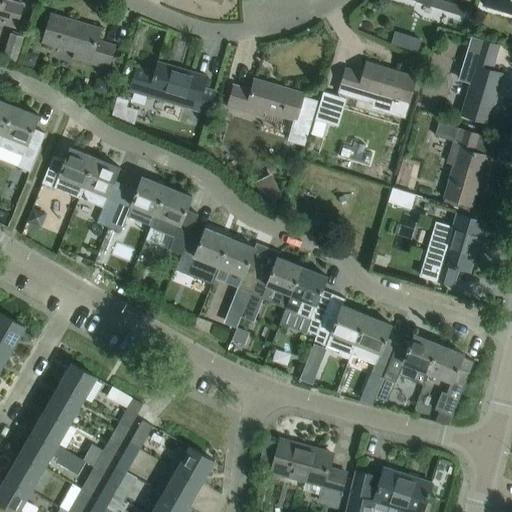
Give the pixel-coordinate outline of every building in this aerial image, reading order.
[(0,0),(0,21),(16,27),(23,4),(8,0),(0,0)] [(511,0),(484,0),(484,2),(483,5),(511,13),(511,0)] [(51,14),(43,41),(75,51),(73,57),(107,68),(114,45),(96,40),(100,29),(51,14)] [(408,49),(417,52),(421,39),(412,36),(408,49)] [(461,114),(488,122),(503,73),(491,70),(497,52),(499,44),(477,38),(474,46),(464,80),(471,82),(461,114)] [(216,91),(203,87),(206,76),(157,62),(154,73),(136,68),(130,90),(196,110),(209,114),(216,91)] [(339,90),(372,100),(370,107),(405,117),(409,101),(408,101),(415,76),(367,62),(363,73),(346,68),(339,90)] [(263,110),(295,120),(303,93),(254,79),(251,90),(233,84),(226,107),(261,117),(263,110)] [(338,96),(323,91),(315,119),(330,123),(338,96)] [(0,139),(14,105),(0,99),(0,139)] [(14,105),(0,139),(0,146),(22,155),(18,167),(29,171),(45,133),(33,129),(39,115),(14,105)] [(458,128),(438,123),(435,136),(454,141),(448,162),(454,163),(444,196),(471,204),(486,155),(475,152),(480,134),(458,128)] [(372,153),(363,150),(365,144),(353,141),(351,147),(343,144),(339,156),(368,165),(372,153)] [(83,185),(94,157),(70,147),(65,160),(53,156),(42,183),(54,187),(59,175),(73,181),(68,193),(79,198),(83,185)] [(432,158),(408,155),(405,176),(430,178),(432,158)] [(114,180),(119,167),(94,157),(83,185),(79,198),(103,208),(114,180)] [(272,174),(282,196),(295,190),(285,168),(272,174)] [(155,214),(167,186),(142,176),(137,189),(131,205),(155,214)] [(108,227),(125,185),(114,180),(103,208),(97,222),(108,227)] [(131,205),(137,189),(125,185),(108,227),(120,232),(131,205)] [(186,209),(191,195),(167,186),(155,214),(150,226),(175,236),(186,209)] [(188,236),(197,214),(186,209),(175,236),(169,250),(181,255),(188,236)] [(483,222),(464,216),(457,214),(452,228),(436,224),(426,257),(435,260),(430,278),(453,285),(458,267),(469,270),(483,222)] [(219,266),(230,238),(205,228),(200,240),(189,268),(214,277),(219,266)] [(189,268),(200,240),(188,236),(181,255),(178,263),(189,268)] [(249,260),(254,247),(230,238),(219,266),(214,277),(224,282),(229,270),(243,275),(249,260)] [(286,307),(302,266),(277,256),(272,269),(266,285),(280,290),(275,302),(286,307)] [(250,292),(260,265),(249,260),(243,275),(238,288),(250,292)] [(266,285),(272,269),(260,265),(250,292),(262,297),(266,285)] [(322,289),(327,276),(302,266),(286,307),(285,310),(294,314),(295,313),(309,318),(322,289)] [(227,286),(221,306),(233,310),(239,290),(227,286)] [(325,313),(333,294),(322,289),(309,318),(305,330),(317,335),(322,321),(325,313)] [(348,358),(366,314),(342,304),(336,318),(325,345),(339,351),(338,354),(348,358)] [(0,342),(11,349),(24,326),(0,312),(0,342)] [(228,312),(224,323),(236,328),(240,317),(228,312)] [(325,345),(336,318),(325,313),(322,321),(317,335),(314,341),(325,345)] [(386,338),(391,324),(366,314),(348,358),(349,359),(351,354),(375,364),(386,338)] [(427,372),(438,343),(414,333),(408,347),(398,374),(423,384),(427,372)] [(382,377),(396,342),(386,338),(375,364),(371,372),(382,377)] [(0,368),(11,349),(0,342),(0,368)] [(398,374),(408,347),(396,342),(382,377),(395,382),(398,374)] [(462,356),(463,353),(438,343),(427,372),(451,382),(447,393),(442,391),(435,409),(452,416),(474,361),(462,356)] [(303,368),(299,380),(311,384),(325,348),(313,344),(306,361),(303,368)] [(58,386),(83,400),(96,377),(71,363),(58,386)] [(120,389),(142,400),(147,389),(125,378),(120,389)] [(70,422),(83,400),(58,386),(45,408),(70,422)] [(118,420),(129,427),(143,404),(112,386),(107,393),(122,402),(120,404),(125,407),(118,420)] [(365,389),(361,398),(372,401),(375,393),(365,389)] [(57,445),(70,422),(45,408),(32,431),(57,445)] [(116,449),(129,427),(118,420),(105,443),(116,449)] [(129,443),(139,449),(152,425),(142,420),(132,437),(129,443)] [(56,445),(57,445),(32,431),(19,453),(44,467),(52,453),(57,457),(55,461),(78,474),(85,462),(56,445)] [(271,471),(291,476),(322,484),(317,502),(336,508),(346,472),(328,468),(332,454),(280,440),(271,471)] [(104,472),(116,449),(105,443),(102,450),(91,444),(83,460),(104,472)] [(126,471),(139,449),(129,443),(116,465),(126,471)] [(176,470),(200,484),(214,460),(189,446),(176,470)] [(31,490),(44,467),(19,453),(6,476),(31,490)] [(91,494),(104,472),(83,460),(82,460),(93,466),(80,488),(91,494)] [(104,488),(114,494),(126,471),(116,465),(104,488)] [(371,511),(374,500),(402,508),(412,511),(421,511),(427,496),(428,496),(430,492),(429,492),(431,483),(384,467),(380,477),(375,476),(373,476),(372,480),(368,479),(369,474),(355,471),(349,490),(344,511),(371,511)] [(188,506),(200,484),(176,470),(163,492),(188,506)] [(0,502),(15,511),(17,511),(31,490),(6,476),(0,486),(0,502)] [(80,511),(91,494),(80,488),(80,489),(72,484),(59,506),(69,511),(80,511)] [(93,511),(103,511),(114,494),(104,488),(91,511),(93,511)] [(184,511),(188,506),(163,492),(151,511),(184,511)]
